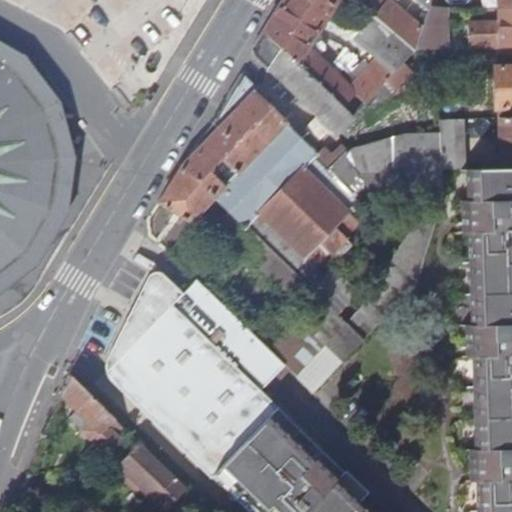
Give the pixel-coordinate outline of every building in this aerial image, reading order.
[(281,0),(262,33),(280,48),(281,47),(297,63),(305,50),(334,0),(281,0)] [(352,0),(374,18),(386,4),(381,0),(352,0)] [(417,0),(429,9),(432,0),(417,0)] [(374,18),(413,50),(421,29),(387,2),(386,4),(374,18)] [(511,6),(498,7),(481,7),(481,15),(498,15),(498,20),(469,21),(469,45),(511,43),(511,6)] [(437,60),(447,60),(446,8),(429,9),(421,29),(413,50),(437,50),(437,60)] [(354,93),(365,103),(385,82),(401,63),(413,50),(374,18),(374,19),(355,39),(376,59),(348,87),(354,93)] [(254,46),(252,50),(253,55),(267,68),(280,48),(262,33),(254,46)] [(55,92),(19,46),(0,36),(0,283),(38,254),(65,205),(72,148),(55,92)] [(281,47),(280,48),(267,68),(336,134),(352,116),(342,106),(297,63),(281,47)] [(297,63),(342,106),(354,93),(348,87),(311,51),(305,50),(297,63)] [(401,63),(385,82),(395,90),(411,72),(401,63)] [(511,108),(511,65),(493,67),(494,109),(511,108)] [(239,80),(228,97),(212,124),(218,129),(253,93),(239,80)] [(385,82),(365,103),(375,112),(395,90),(385,82)] [(181,167),(209,194),(212,197),(284,123),(253,93),(218,129),(216,131),(181,167)] [(354,93),(342,106),(352,116),(365,103),(354,93)] [(511,117),(499,118),(500,160),(511,159),(511,117)] [(439,120),(440,133),(441,170),(463,170),(461,119),(439,120)] [(212,197),(228,212),(244,228),(247,226),(259,214),(313,267),(331,248),(324,242),(335,230),(349,215),(360,203),(359,202),(327,172),(312,158),(316,154),(284,123),(212,197)] [(196,144),(181,167),(216,131),(211,126),(196,144)] [(392,200),(442,200),(442,199),(441,170),(440,133),(402,134),(350,148),(364,197),(382,211),(392,200)] [(359,202),(364,197),(350,148),(327,172),(359,202)] [(175,175),(158,203),(190,223),(209,194),(181,167),(175,175)] [(511,511),(511,168),(467,169),(467,202),(462,202),(463,232),(469,232),(472,326),(466,326),(467,357),(473,357),(475,450),(470,450),(471,481),(477,481),(477,511),(511,511)] [(244,228),(228,212),(216,225),(238,247),(253,232),(247,226),(244,228)] [(247,226),(253,232),(308,286),(319,274),(313,267),(259,214),(247,226)] [(335,230),(342,237),(356,222),(349,215),(335,230)] [(339,256),(350,245),(342,237),(335,230),(324,242),(331,248),(337,254),(339,256)] [(319,274),(337,254),(331,248),(313,267),(319,274)] [(156,278),(151,281),(115,352),(119,375),(218,470),(208,481),(239,511),(362,511),(355,505),(367,492),(345,470),(343,472),(257,390),(282,364),(193,278),(177,292),(167,280),(162,278),(156,278)] [(282,364),(312,393),(378,325),(362,310),(346,325),(336,315),(332,319),(315,303),(268,350),(282,364)] [(111,417),(68,375),(62,390),(59,395),(73,407),(75,408),(89,421),(81,428),(90,437),(103,424),(111,417)] [(67,415),(81,428),(89,421),(75,408),(67,415)] [(122,427),(111,417),(103,424),(115,435),(122,427)] [(118,439),(115,435),(103,424),(90,437),(106,452),(118,439)] [(161,465),(137,442),(115,464),(163,510),(185,488),(161,465)]
